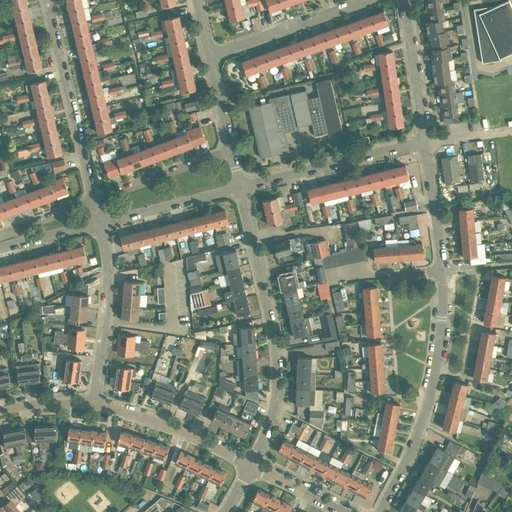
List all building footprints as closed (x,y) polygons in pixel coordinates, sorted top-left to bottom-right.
[(11,0),(14,10),(28,7),(26,0),(11,0)] [(84,8),(81,0),(66,0),(69,11),(84,8)] [(225,0),(227,9),(241,5),(239,0),(225,0)] [(282,7),(279,0),(265,0),(270,12),(282,7)] [(441,0),(425,0),(427,11),(443,9),(441,0)] [(492,6),(474,9),(482,63),(501,60),(501,58),(511,52),(511,6),(509,0),(493,8),(492,6)] [(241,5),(227,9),(230,21),(243,18),(241,5)] [(28,7),(14,10),(17,23),(31,19),(28,7)] [(86,20),(84,8),(69,11),(72,23),(86,20)] [(443,9),(427,11),(429,22),(426,22),(426,23),(442,21),(445,20),(443,9)] [(148,16),(146,10),(135,12),(137,18),(148,16)] [(371,16),(376,29),(388,25),(383,11),(371,16)] [(168,32),(181,29),(178,16),(165,19),(168,32)] [(371,16),(359,20),(364,33),(376,29),(371,16)] [(31,19),(17,23),(20,35),(34,32),(31,19)] [(86,20),(72,23),(75,35),(89,32),(86,20)] [(364,33),(359,20),(348,24),(352,37),(364,33)] [(444,31),(442,21),(426,23),(428,34),(444,31)] [(348,24),(336,28),(341,41),(352,37),(348,24)] [(341,41),(336,28),(324,32),(329,46),(341,41)] [(181,29),(168,32),(171,44),(184,41),(181,29)] [(139,38),(149,35),(148,30),(138,32),(139,38)] [(447,31),(444,31),(428,34),(431,34),(432,45),(449,43),(447,31)] [(36,44),(34,32),(20,35),(23,47),(36,44)] [(89,32),(75,35),(78,48),(92,44),(89,32)] [(324,32),(312,36),(317,50),(329,46),(324,32)] [(392,34),(382,37),(385,44),(394,40),(392,34)] [(317,50),(312,36),(301,41),(305,54),(317,50)] [(187,53),(184,41),(171,44),(173,56),(187,53)] [(305,54),(301,41),(289,45),(294,58),(305,54)] [(36,44),(23,47),(25,59),(39,56),(36,44)] [(92,44),(78,48),(81,60),(95,56),(92,44)] [(289,45),(277,49),(282,62),(294,58),(289,45)] [(432,62),(448,59),(452,59),(450,47),(433,49),(435,61),(432,61),(432,62)] [(282,62),(277,49),(265,53),(270,67),(282,62)] [(381,66),(394,64),(393,51),(379,53),(381,66)] [(190,65),(187,53),(173,56),(176,68),(190,65)] [(265,53),(254,57),(258,71),(270,67),(265,53)] [(39,56),(25,59),(28,72),(42,69),(39,56)] [(95,56),(81,60),(84,72),(98,69),(95,56)] [(258,71),(254,57),(242,62),(246,75),(258,71)] [(448,59),(432,62),(434,73),(449,70),(448,59)] [(396,76),(394,64),(381,66),(383,78),(396,76)] [(190,65),(176,68),(179,80),(192,77),(190,65)] [(101,81),(98,69),(84,72),(87,84),(101,81)] [(449,70),(434,73),(435,84),(451,81),(449,70)] [(7,72),(0,73),(0,81),(8,80),(7,72)] [(398,89),(396,76),(383,78),(384,91),(398,89)] [(195,90),(192,77),(179,80),(182,93),(195,90)] [(260,157),(277,154),(290,151),(290,150),(288,150),(283,130),(293,128),(293,131),(294,130),(293,128),(313,123),(315,136),(328,133),(328,136),(343,132),(330,79),(315,82),(319,96),(307,99),(305,90),(268,99),(269,102),(248,107),(250,107),(262,157),(260,157)] [(34,96),(48,93),(45,80),(31,84),(26,85),(27,92),(33,91),(34,96)] [(103,89),(101,81),(87,84),(90,96),(109,92),(108,89),(108,87),(103,89)] [(454,81),(451,81),(435,84),(438,84),(440,95),(456,93),(454,81)] [(398,89),(384,91),(386,103),(400,101),(398,89)] [(109,92),(90,96),(93,108),(107,105),(105,97),(110,95),(109,92)] [(51,105),(48,93),(34,96),(37,108),(51,105)] [(456,93),(440,95),(441,106),(457,104),(456,93)] [(173,103),(175,110),(177,117),(184,115),(180,101),(173,103)] [(402,113),(400,101),(386,103),(388,115),(402,113)] [(196,102),(185,104),(187,111),(197,108),(196,102)] [(447,125),(463,123),(462,117),(460,115),(459,116),(457,104),(441,106),(443,118),(446,117),(447,125)] [(51,105),(37,108),(40,120),(54,117),(51,105)] [(107,105),(93,108),(96,120),(110,117),(107,105)] [(194,112),(188,115),(191,121),(197,118),(194,112)] [(404,126),(402,113),(388,115),(390,128),(404,126)] [(191,121),(188,115),(182,116),(184,123),(191,121)] [(110,117),(96,120),(99,133),(113,130),(111,124),(116,123),(115,120),(115,116),(110,117)] [(57,129),(54,117),(40,120),(43,132),(57,129)] [(200,127),(188,131),(193,146),(205,141),(200,127)] [(60,141),(57,129),(43,132),(46,145),(60,141)] [(145,137),(151,134),(149,129),(143,131),(145,137)] [(188,133),(176,138),(181,151),(193,147),(192,146),(193,146),(188,131),(187,132),(188,133)] [(13,143),(25,141),(23,134),(12,136),(13,143)] [(151,134),(145,137),(148,143),(151,142),(153,141),(151,134)] [(122,146),(128,143),(126,138),(120,140),(122,146)] [(157,140),(153,141),(151,142),(152,147),(157,160),(169,156),(164,142),(163,138),(157,140)] [(181,151),(176,138),(164,142),(169,156),(181,151)] [(103,139),(96,141),(98,147),(105,145),(103,139)] [(60,141),(46,145),(49,157),(63,154),(60,141)] [(128,143),(122,146),(124,151),(130,149),(128,143)] [(98,149),(100,155),(107,153),(104,146),(98,149)] [(152,147),(140,151),(145,165),(157,160),(152,147)] [(140,151),(128,155),(133,169),(145,165),(140,151)] [(133,169),(128,155),(117,160),(117,158),(116,158),(121,173),(122,172),(122,173),(133,169)] [(480,156),(473,156),(476,181),(482,181),(480,156)] [(453,157),(441,159),(445,183),(456,181),(453,157)] [(121,173),(116,158),(103,163),(109,177),(121,173)] [(64,159),(52,162),(54,171),(66,169),(64,159)] [(44,164),(35,166),(36,171),(36,172),(53,167),(52,162),(44,164)] [(405,166),(393,169),(396,182),(401,181),(402,186),(410,185),(405,166)] [(0,177),(8,176),(9,169),(3,170),(0,170),(0,177)] [(396,182),(393,169),(381,172),(384,185),(396,182)] [(384,185),(381,172),(369,175),(372,188),(384,185)] [(485,173),(486,189),(497,188),(496,172),(485,173)] [(372,188),(369,175),(357,178),(360,191),(372,188)] [(50,182),(51,184),(56,197),(68,192),(63,178),(50,182)] [(360,191),(357,178),(344,181),(348,194),(360,191)] [(344,181),(332,184),(336,197),(348,194),(344,181)] [(56,197),(51,184),(39,188),(44,202),(56,197)] [(336,197),(332,184),(320,187),(324,200),(336,197)] [(324,200),(320,187),(308,190),(311,203),(324,200)] [(44,202),(39,188),(27,193),(32,206),(44,202)] [(300,191),(292,193),(295,203),(295,206),(303,205),(302,201),(300,191)] [(27,193),(15,197),(20,210),(32,206),(27,193)] [(387,197),(391,212),(396,211),(392,196),(387,197)] [(20,210),(15,197),(3,202),(8,215),(20,210)] [(266,213),(280,210),(277,198),(263,201),(266,213)] [(417,208),(417,206),(416,200),(404,202),(405,210),(417,208)] [(3,202),(0,203),(0,218),(8,215),(3,202)] [(460,221),(474,220),(472,208),(459,209),(460,221)] [(280,210),(266,213),(269,226),(283,223),(280,210)] [(226,211),(212,214),(215,227),(229,224),(226,211)] [(215,227),(212,214),(199,217),(202,230),(215,227)] [(393,215),(384,217),(385,224),(394,223),(393,215)] [(406,216),(407,224),(408,229),(418,228),(416,215),(406,216)] [(407,224),(406,216),(399,217),(400,225),(407,224)] [(202,230),(199,217),(186,221),(189,234),(202,230)] [(385,224),(384,217),(375,218),(376,226),(385,224)] [(372,229),(370,219),(358,221),(359,231),(372,229)] [(474,220),(460,221),(461,233),(475,232),(474,220)] [(186,221),(173,224),(176,237),(189,234),(186,221)] [(343,224),(348,247),(360,245),(356,222),(343,224)] [(176,237),(173,224),(160,227),(163,240),(176,237)] [(163,240),(160,227),(147,230),(150,244),(163,240)] [(150,244),(147,230),(134,234),(137,247),(150,244)] [(476,244),(475,232),(461,233),(462,245),(476,244)] [(220,234),(222,240),(223,245),(229,244),(226,233),(220,234)] [(137,247),(134,234),(120,237),(124,250),(137,247)] [(294,238),(273,243),(277,256),(297,251),(294,238)] [(308,244),(309,248),(311,253),(305,255),(307,260),(330,254),(327,239),(308,244)] [(409,240),(410,245),(411,259),(423,257),(422,244),(414,245),(414,239),(409,240)] [(476,244),(462,245),(463,257),(477,256),(476,244)] [(411,259),(410,245),(398,246),(399,260),(411,259)] [(71,249),(74,262),(86,259),(83,246),(71,249)] [(399,260),(398,246),(386,247),(387,261),(399,260)] [(387,261),(386,247),(374,248),(375,262),(387,261)] [(363,248),(357,249),(359,261),(365,260),(363,248)] [(71,249),(59,252),(62,265),(74,262),(71,249)] [(163,254),(162,249),(156,250),(159,262),(165,260),(163,254)] [(357,249),(351,251),(353,262),(359,261),(357,249)] [(221,271),(240,266),(236,251),(219,255),(221,263),(219,263),(221,270),(221,271)] [(351,251),(345,252),(347,264),(353,262),(351,251)] [(62,265),(59,252),(46,255),(50,268),(62,265)] [(206,259),(204,252),(186,257),(187,272),(197,269),(195,262),(206,259)] [(347,264),(345,252),(339,253),(342,265),(347,264)] [(342,265),(339,253),(333,254),(336,266),(342,265)] [(333,254),(327,256),(330,267),(336,266),(333,254)] [(50,268),(46,255),(34,258),(38,271),(50,268)] [(327,256),(321,257),(323,266),(324,269),(330,267),(327,256)] [(34,258),(22,261),(26,274),(38,271),(34,258)] [(22,261),(10,264),(13,278),(26,274),(22,261)] [(13,278),(10,264),(0,266),(0,275),(1,281),(13,278)] [(284,292),(297,289),(305,287),(303,281),(295,283),(293,273),(301,271),(300,264),(286,268),(288,274),(280,276),(284,292)] [(221,271),(221,270),(219,271),(220,276),(227,274),(230,284),(243,281),(240,266),(221,271)] [(324,269),(323,266),(315,267),(319,283),(327,281),(324,269)] [(81,267),(75,268),(79,283),(90,278),(88,271),(83,273),(81,267)] [(189,283),(198,280),(196,274),(187,276),(189,283)] [(490,287),(503,290),(505,278),(492,275),(490,287)] [(123,293),(140,295),(141,282),(124,281),(123,293)] [(243,281),(230,284),(222,286),(224,292),(226,301),(228,301),(247,296),(243,281)] [(364,300),(378,299),(377,287),(363,288),(364,300)] [(490,287),(488,299),(501,301),(503,290),(490,287)] [(299,298),(297,289),(284,292),(287,307),(300,304),(308,302),(307,296),(299,298)] [(207,290),(201,292),(191,294),(191,309),(211,304),(207,290)] [(329,291),(319,293),(321,299),(331,297),(329,291)] [(335,302),(342,300),(340,291),(332,293),(335,302)] [(123,293),(122,306),(139,307),(140,295),(123,293)] [(72,294),(71,307),(88,308),(89,296),(72,294)] [(247,296),(233,300),(228,301),(229,306),(234,305),(237,315),(250,312),(247,296)] [(378,299),(364,300),(365,312),(379,311),(378,299)] [(501,301),(488,299),(486,311),(499,313),(501,301)] [(344,309),(342,300),(335,302),(337,310),(344,309)] [(197,310),(199,316),(218,312),(217,310),(222,308),(221,304),(216,304),(216,305),(197,310)] [(303,319),(300,304),(287,307),(291,322),(303,319)] [(139,307),(122,306),(121,318),(138,320),(139,307)] [(88,308),(71,307),(70,320),(87,321),(88,308)] [(379,311),(365,312),(366,324),(380,323),(379,311)] [(499,313),(486,311),(483,323),(496,325),(499,313)] [(337,326),(345,324),(343,315),(335,317),(337,326)] [(307,334),(303,319),(291,322),(294,337),(307,334)] [(381,335),(380,323),(366,324),(367,336),(381,335)] [(347,333),(345,324),(337,326),(339,334),(347,333)] [(241,344),(256,343),(254,327),(236,328),(236,333),(233,333),(234,344),(242,344),(241,344)] [(54,337),(84,340),(85,331),(71,329),(70,334),(63,333),(63,331),(55,330),(54,337)] [(318,333),(318,335),(319,341),(337,338),(335,330),(318,333)] [(482,331),(480,343),(493,345),(495,333),(482,331)] [(119,344),(149,347),(149,342),(141,341),(141,343),(134,342),(135,337),(120,335),(119,344)] [(84,340),(54,337),(54,343),(62,344),(62,342),(69,343),(69,348),(83,349),(84,340)] [(201,340),(198,347),(199,347),(205,348),(214,350),(215,343),(201,340)] [(325,343),(326,349),(326,350),(339,348),(337,341),(325,343)] [(26,361),(25,354),(24,342),(18,343),(19,355),(20,355),(21,362),(26,361)] [(257,358),(256,343),(241,344),(242,344),(243,359),(257,358)] [(369,356),(382,355),(381,343),(368,344),(369,356)] [(493,345),(480,343),(478,355),(491,357),(493,345)] [(149,347),(119,344),(118,354),(133,355),(133,350),(140,351),(140,353),(148,354),(149,347)] [(345,357),(352,355),(350,347),(343,348),(345,357)] [(352,355),(345,357),(347,366),(354,364),(352,355)] [(382,355),(369,356),(370,368),(383,367),(382,355)] [(491,357),(478,355),(475,367),(488,369),(491,357)] [(311,374),(311,373),(311,358),(298,357),(297,373),(311,374)] [(65,369),(80,372),(81,361),(62,358),(61,366),(66,367),(65,369)] [(257,358),(243,359),(244,375),(258,374),(257,358)] [(510,372),(511,366),(511,364),(502,361),(500,368),(510,372)] [(38,363),(27,364),(30,383),(40,382),(38,363)] [(30,383),(27,364),(17,366),(19,385),(30,383)] [(115,377),(131,379),(131,377),(135,377),(136,369),(117,367),(115,377)] [(383,367),(370,368),(371,380),(384,379),(383,367)] [(488,369),(475,367),(473,379),(486,381),(488,369)] [(0,369),(0,386),(0,388),(11,386),(8,373),(7,368),(0,369)] [(80,372),(65,369),(65,373),(60,372),(59,379),(78,382),(80,372)] [(348,371),(347,381),(355,382),(356,372),(348,371)] [(297,373),(296,389),(310,389),(315,390),(316,373),(311,373),(311,374),(297,373)] [(259,390),(258,374),(244,375),(245,391),(259,390)] [(219,387),(224,389),(233,392),(235,384),(225,381),(226,376),(219,376),(219,387)] [(131,379),(115,377),(114,388),(138,391),(139,383),(130,382),(131,379)] [(385,391),(384,379),(371,380),(371,393),(385,391)] [(161,401),(167,383),(157,380),(151,398),(161,401)] [(355,382),(347,381),(347,391),(354,392),(355,382)] [(452,393),(464,396),(466,384),(455,381),(452,393)] [(177,386),(167,383),(161,401),(172,404),(177,386)] [(224,389),(219,387),(216,386),(213,395),(221,397),(224,389)] [(310,389),(296,389),(296,405),(309,405),(310,389)] [(189,411),(196,394),(185,390),(179,407),(189,411)] [(234,401),(243,405),(248,396),(238,393),(234,401)] [(452,393),(449,404),(461,408),(464,396),(452,393)] [(196,394),(189,411),(199,415),(206,398),(196,394)] [(346,397),(346,406),(353,407),(354,398),(346,397)] [(493,403),(499,409),(505,403),(500,397),(493,403)] [(255,414),(259,405),(247,400),(243,409),(255,414)] [(386,402),(384,414),(397,416),(399,404),(386,402)] [(212,416),(216,406),(210,403),(206,413),(212,416)] [(499,409),(493,403),(487,409),(492,415),(499,409)] [(219,404),(213,416),(211,421),(223,426),(228,414),(230,409),(219,404)] [(461,408),(449,404),(445,416),(458,419),(461,408)] [(353,407),(346,406),(345,415),(353,416),(353,407)] [(323,410),(311,410),(310,422),(323,422),(323,410)] [(228,414),(223,426),(234,431),(239,419),(228,414)] [(384,414),(381,426),(395,428),(397,416),(384,414)] [(458,419),(445,416),(442,428),(455,431),(458,419)] [(239,419),(234,431),(245,436),(250,424),(239,419)] [(341,429),(349,430),(349,421),(341,420),(341,427),(341,429)] [(488,421),(486,428),(496,430),(499,424),(488,421)] [(46,441),(57,441),(56,425),(45,426),(46,441)] [(299,431),(304,434),(307,428),(302,425),(299,431)] [(46,441),(45,426),(34,427),(35,442),(39,442),(39,449),(40,453),(41,453),(41,459),(47,459),(46,452),(46,449),(47,449),(46,441)] [(381,426),(379,437),(393,440),(395,428),(381,426)] [(24,461),(22,450),(21,445),(27,444),(24,428),(13,431),(16,446),(17,452),(17,455),(19,463),(24,461)] [(80,443),(82,429),(69,428),(67,441),(80,443)] [(496,430),(486,428),(485,435),(493,437),(496,430)] [(82,429),(80,443),(92,444),(94,431),(82,429)] [(349,430),(341,429),(340,438),(348,439),(349,430)] [(129,447),(133,435),(121,430),(117,443),(129,447)] [(16,446),(13,431),(2,433),(6,448),(16,446)] [(107,433),(94,431),(92,444),(105,446),(107,433)] [(304,434),(299,431),(296,437),(301,440),(304,434)] [(145,438),(133,435),(129,447),(141,451),(145,438)] [(324,437),(321,443),(327,446),(330,440),(324,437)] [(393,440),(379,437),(377,450),(391,452),(393,440)] [(145,438),(141,451),(153,455),(157,442),(145,438)] [(289,458),(295,446),(283,440),(277,452),(289,458)] [(461,446),(450,441),(448,445),(458,452),(461,446)] [(157,442),(153,455),(165,459),(170,446),(157,442)] [(327,446),(321,443),(318,449),(324,451),(327,446)] [(506,458),(511,451),(501,444),(495,450),(506,458)] [(447,470),(455,457),(458,452),(448,445),(444,451),(437,447),(429,460),(447,470)] [(295,446),(289,458),(300,463),(306,451),(295,446)] [(344,454),(349,457),(352,451),(347,448),(344,454)] [(186,469),(192,456),(180,451),(175,463),(186,469)] [(317,457),(306,451),(300,463),(311,469),(317,457)] [(107,476),(109,461),(110,454),(104,453),(101,475),(107,476)] [(349,457),(344,454),(341,460),(346,463),(349,457)] [(192,456),(186,469),(198,474),(204,462),(192,456)] [(328,463),(317,457),(311,469),(322,475),(328,463)] [(366,466),(371,469),(374,463),(369,460),(366,466)] [(434,480),(440,483),(447,470),(429,460),(422,473),(434,480)] [(375,461),(372,467),(379,471),(383,464),(375,461)] [(204,462),(198,474),(209,480),(215,467),(204,462)] [(340,469),(328,463),(322,475),(333,481),(340,469)] [(371,469),(366,466),(363,472),(368,474),(371,469)] [(227,473),(215,467),(209,480),(221,485),(227,473)] [(167,470),(162,468),(161,468),(157,479),(164,481),(167,470)] [(351,474),(340,469),(333,481),(345,486),(351,474)] [(180,475),(178,480),(183,483),(188,472),(185,470),(184,473),(181,472),(180,475)] [(483,471),(478,483),(478,484),(473,496),(485,506),(498,492),(501,486),(483,471)] [(422,473),(414,485),(426,492),(434,480),(422,473)] [(351,474),(345,486),(356,492),(362,480),(351,474)] [(467,481),(475,485),(478,479),(471,475),(467,481)] [(27,485),(32,481),(28,477),(24,481),(27,485)] [(362,480),(356,492),(367,498),(373,486),(362,480)] [(474,492),(476,487),(470,483),(465,495),(470,498),(474,491),(474,492)] [(414,485),(406,498),(425,509),(426,506),(420,502),(426,492),(414,485)] [(0,511),(7,511),(18,503),(24,498),(15,487),(6,495),(10,500),(1,507),(0,507),(0,511)] [(264,507),(270,494),(259,489),(252,501),(264,507)] [(462,498),(452,492),(450,496),(460,502),(462,498)] [(88,505),(97,502),(97,504),(106,501),(103,494),(91,498),(89,493),(84,495),(88,505)] [(275,511),(281,500),(270,494),(264,507),(274,511),(275,511)] [(36,501),(38,503),(44,498),(42,495),(36,501)] [(161,497),(157,501),(162,507),(169,500),(161,497)] [(425,509),(406,498),(398,511),(400,511),(414,511),(417,508),(423,511),(425,509)] [(40,503),(44,508),(46,506),(48,508),(51,505),(45,499),(40,503)] [(281,500),(275,511),(289,511),(293,506),(281,500)] [(206,511),(209,505),(199,501),(196,507),(206,511)] [(474,511),(478,511),(484,508),(477,501),(473,511),(474,511)]
